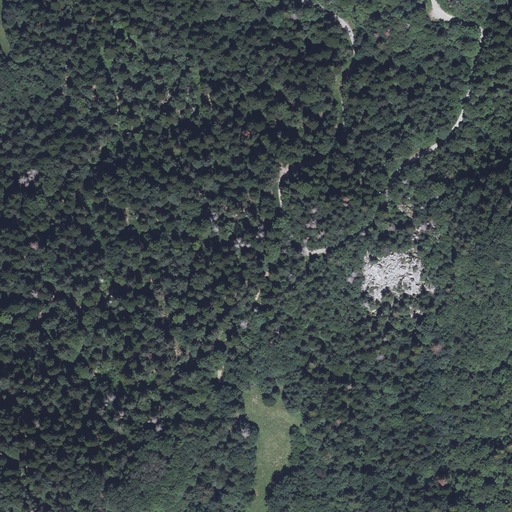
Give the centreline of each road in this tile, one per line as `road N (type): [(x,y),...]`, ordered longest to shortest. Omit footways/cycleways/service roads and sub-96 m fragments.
road 1 (unclassified): [(297,0),(341,21),(353,54),(340,97),(343,140),(330,159),(295,167),(279,189),(283,220),(308,249),(346,243),(414,156),(462,112),(481,28),(439,13),(433,0)]
road 2 (track): [(389,399),(327,373),(282,375),(245,392),(220,376)]
road 3 (track): [(213,390),(295,239)]
road 4 (track): [(105,511),(111,485),(131,461),(176,438),(213,390)]
